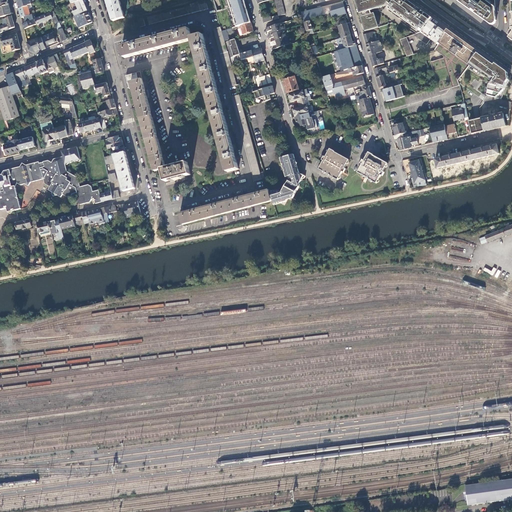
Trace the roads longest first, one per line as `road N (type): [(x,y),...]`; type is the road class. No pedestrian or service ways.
road 1 (track): [(0,330),(441,236),(477,242)]
road 2 (residential): [(348,0),(394,155),(501,134)]
road 3 (residential): [(253,0),(305,167)]
road 4 (residential): [(0,163),(130,131)]
